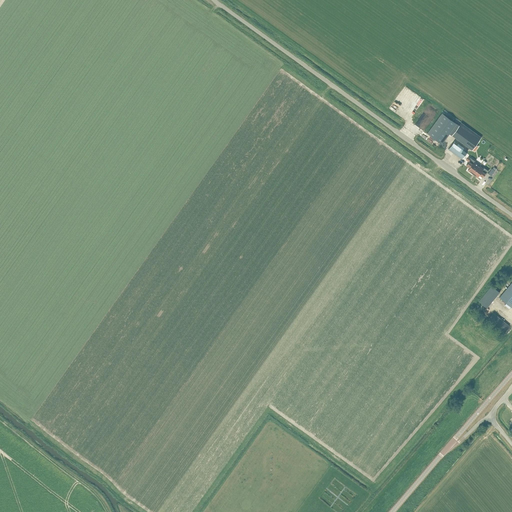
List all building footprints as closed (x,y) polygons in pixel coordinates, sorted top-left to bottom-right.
[(442,144),(445,140),(457,123),(442,113),(427,133),(442,144)] [(467,131),(460,141),(472,150),(480,140),(467,131)] [(466,160),(468,157),(470,154),(467,152),(468,151),(454,140),(448,149),(462,159),(463,157),(466,160)] [(468,157),(466,160),(469,162),(466,165),(470,167),(468,170),(469,171),(469,172),(470,173),(471,172),(473,174),(479,167),(477,166),(478,165),(474,162),(475,161),(470,158),(468,157)] [(479,167),(473,174),(477,177),(479,175),(483,177),(486,172),(487,173),(488,171),(484,168),(483,169),(479,166),(479,167)] [(511,307),(511,281),(499,297),(511,307)] [(487,308),(499,292),(491,285),(479,301),(487,308)] [(489,318),(496,324),(500,318),(493,313),(489,318)] [(496,324),(505,331),(506,330),(504,328),(507,324),(500,318),(496,324)]
